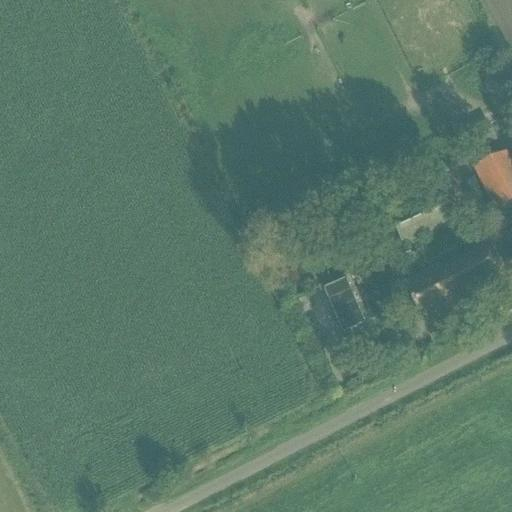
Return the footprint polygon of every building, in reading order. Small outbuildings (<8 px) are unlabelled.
[(511,163),(506,152),(474,167),(495,212),(511,204),(511,163)] [(453,219),(439,191),(389,216),(404,244),(453,219)] [(502,271),(487,241),(473,248),(474,250),(441,269),(440,266),(405,283),(413,298),(411,299),(418,315),(502,271)] [(353,269),(361,284),(389,270),(382,255),(353,269)] [(324,289),(343,333),(365,323),(346,279),(324,289)]
